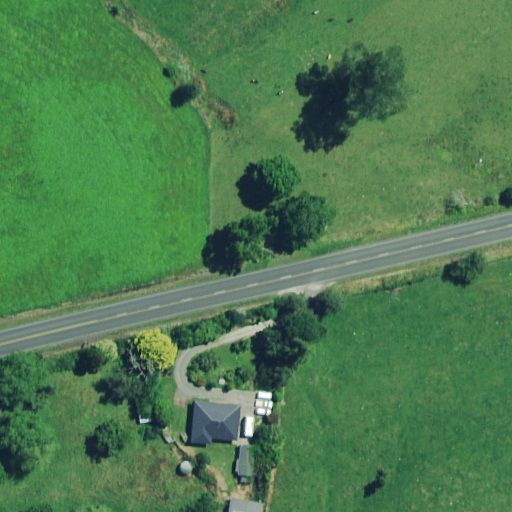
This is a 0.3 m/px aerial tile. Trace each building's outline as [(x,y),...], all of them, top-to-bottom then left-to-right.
[(150,422),(148,400),(135,402),(137,424),(150,422)] [(235,406),(189,403),(186,443),(208,445),(208,439),(233,441),(235,406)] [(165,424),(156,430),(163,441),(172,435),(165,424)] [(251,447),(237,446),(234,475),(248,477),(251,447)] [(258,511),(260,504),(228,498),(224,511),(258,511)]
